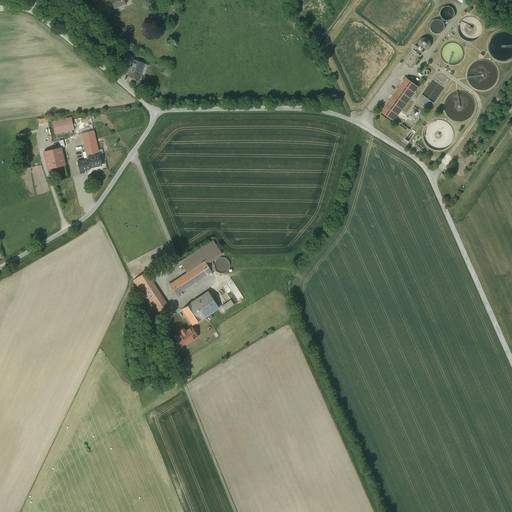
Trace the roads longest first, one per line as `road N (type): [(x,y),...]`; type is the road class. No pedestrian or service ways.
road 1 (unclassified): [(159,110),(326,112),(414,157),(431,178),(511,360)]
road 2 (residential): [(0,268),(81,220),(159,110)]
road 3 (unclassified): [(0,9),(30,10),(159,110)]
